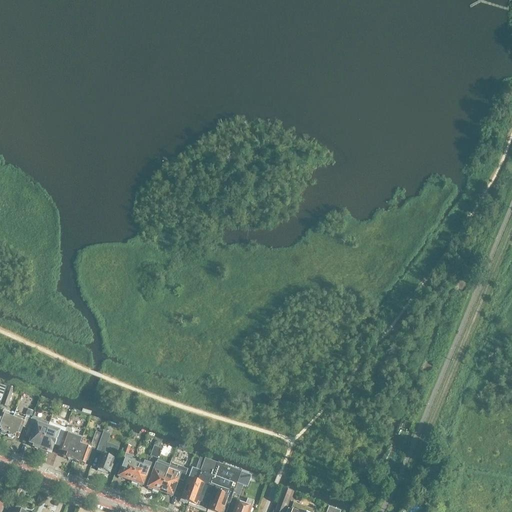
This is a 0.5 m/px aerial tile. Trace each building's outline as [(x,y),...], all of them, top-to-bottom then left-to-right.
[(1,405),(6,407),(11,393),(6,391),(1,405)] [(7,435),(13,418),(14,415),(3,411),(0,418),(0,432),(0,433),(1,435),(4,436),(6,435),(7,435)] [(22,427),(28,429),(32,417),(33,415),(27,414),(25,419),(21,418),(20,420),(13,418),(7,435),(8,435),(8,437),(8,438),(12,439),(13,438),(14,438),(15,438),(18,439),(22,427)] [(40,449),(47,427),(49,423),(32,417),(28,429),(25,437),(30,439),(29,443),(28,445),(40,449)] [(65,432),(67,428),(69,421),(62,419),(58,430),(65,432)] [(59,431),(47,427),(40,449),(51,453),(51,452),(52,452),(59,431)] [(67,428),(65,432),(58,451),(64,453),(62,456),(67,458),(68,460),(71,461),(73,460),(74,461),(82,439),(82,437),(71,433),(72,432),(71,429),(67,428)] [(103,433),(101,436),(98,447),(105,449),(110,435),(103,433)] [(98,447),(101,436),(95,434),(90,447),(92,447),(97,449),(98,447)] [(85,465),(92,447),(90,447),(87,445),(88,442),(82,439),(74,461),(75,461),(75,462),(79,464),(80,463),(85,465)] [(127,456),(130,447),(125,445),(121,453),(127,456)] [(156,458),(159,448),(154,447),(151,456),(156,458)] [(164,450),(159,448),(156,458),(161,459),(164,450)] [(103,471),(109,473),(116,455),(103,451),(96,469),(99,470),(98,471),(103,472),(103,471)] [(130,481),(138,461),(126,457),(118,477),(130,481)] [(201,508),(217,464),(217,463),(204,459),(200,471),(197,482),(195,488),(194,487),(188,503),(188,505),(195,507),(196,506),(201,508)] [(150,465),(138,461),(130,481),(142,486),(150,465)] [(233,494),(239,475),(240,472),(217,464),(201,508),(205,509),(203,511),(222,511),(223,510),(228,496),(232,497),(233,494)] [(172,497),(178,480),(183,482),(188,470),(177,466),(174,474),(167,472),(159,492),(172,497)] [(159,492),(167,472),(155,467),(148,488),(159,492)] [(197,482),(200,471),(192,468),(189,476),(188,478),(189,478),(180,502),(188,505),(188,503),(194,487),(195,488),(197,482)] [(241,473),(233,494),(239,496),(243,486),(247,487),(250,481),(251,476),(241,472),(241,473)] [(284,509),(291,492),(284,489),(277,506),(284,509)] [(237,502),(233,511),(249,511),(254,502),(247,499),(245,505),(237,502)]
